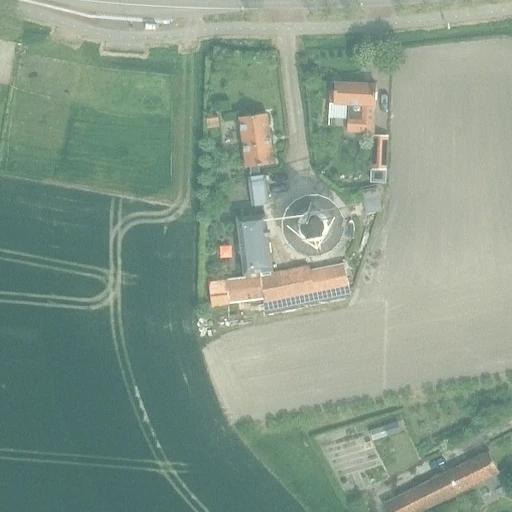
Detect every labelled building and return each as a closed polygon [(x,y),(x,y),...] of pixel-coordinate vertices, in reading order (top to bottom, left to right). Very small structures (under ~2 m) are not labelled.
[(335,81),(334,104),(344,104),(343,131),(374,132),(376,83),(335,81)] [(259,175),(258,165),(273,163),(267,113),(239,117),(246,167),(250,166),(251,176),(248,177),(253,206),(255,206),(256,216),(237,218),(244,273),(272,270),(265,215),(263,205),(268,204),(264,174),(259,175)] [(386,168),(388,136),(372,135),(370,167),(386,168)] [(332,218),(331,216),(330,214),(328,212),(326,210),(324,208),(322,207),(319,206),(317,205),(314,205),(312,204),(309,205),(307,205),(304,206),(302,207),(299,208),(297,210),(296,212),(294,214),(293,216),(291,218),(291,221),(290,223),(290,226),(290,228),(290,231),(291,233),(292,236),(293,238),(295,240),(297,242),(299,244),(301,245),(303,246),(305,247),(308,248),(310,248),(313,248),(316,248),(318,247),(320,246),(323,245),(325,244),(327,242),(328,240),(330,238),(331,236),(332,233),(333,231),(333,228),(333,226),(333,223),(333,221),(332,218)] [(266,303),(314,293),(308,266),(263,275),(210,282),(213,304),(265,297),(266,303)] [(387,435),(400,431),(397,421),(384,425),(387,435)] [(385,511),(420,511),(495,475),(485,454),(382,505),(385,511)]
